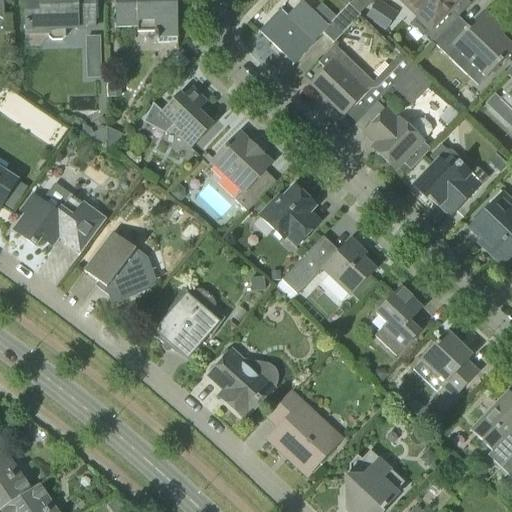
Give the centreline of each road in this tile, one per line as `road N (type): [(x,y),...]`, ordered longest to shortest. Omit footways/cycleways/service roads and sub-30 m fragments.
road 1 (residential): [(511,328),(238,67),(220,41),(218,0)]
road 2 (residential): [(299,511),(114,345),(0,258)]
road 3 (secondary): [(199,511),(111,428),(0,347)]
